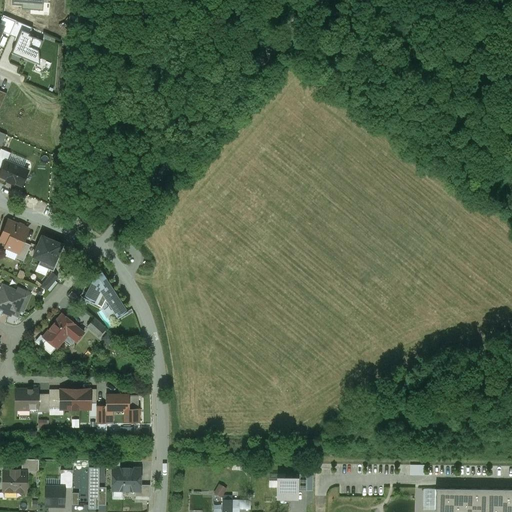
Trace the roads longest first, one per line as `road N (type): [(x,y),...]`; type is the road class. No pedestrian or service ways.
road 1 (unclassified): [(95,246),(318,0)]
road 2 (residential): [(159,511),(163,418),(150,327),(115,261),(95,246)]
road 3 (unclassified): [(366,0),(511,89)]
